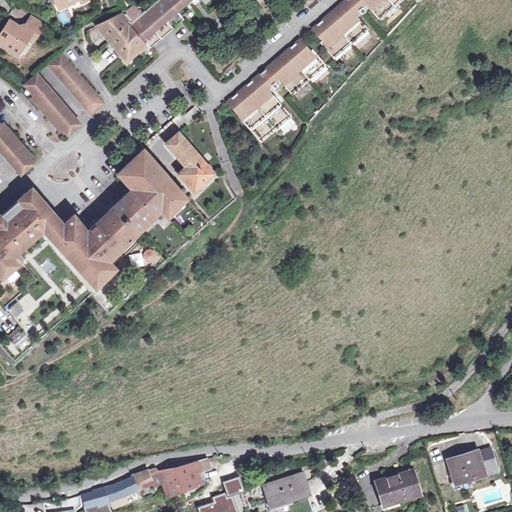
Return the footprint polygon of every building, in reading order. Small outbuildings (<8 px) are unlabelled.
[(61,5),(64,10),(76,3),(79,8),(95,0),(49,0),(54,9),(61,5)] [(120,12),(95,24),(127,59),(146,42),(149,46),(183,19),(180,16),(194,4),(190,0),(198,0),(199,1),(199,0),(156,0),(130,24),(120,12)] [(336,67),(369,36),(356,22),(369,10),(382,25),(410,0),(348,0),(310,33),(323,47),(320,49),(336,67)] [(0,45),(2,47),(1,50),(16,59),(25,46),(37,54),(46,41),(30,31),(26,37),(6,24),(0,34),(0,45)] [(281,87),(295,102),(328,73),(314,56),(312,57),(300,42),(225,107),(262,151),(292,123),(270,98),(281,87)] [(101,105),(96,98),(83,82),(61,54),(47,66),(89,115),(101,105)] [(79,124),(64,106),(36,74),(23,85),(66,135),(79,124)] [(33,163),(0,126),(0,151),(20,175),(33,163)] [(196,194),(215,175),(182,139),(170,150),(188,170),(179,177),(196,194)] [(134,189),(116,206),(91,230),(76,215),(64,225),(47,206),(32,189),(0,216),(0,268),(43,230),(96,286),(118,267),(111,261),(162,214),(168,221),(189,200),(142,149),(138,153),(140,155),(120,173),(134,189)] [(138,252),(145,261),(153,255),(147,246),(138,252)] [(43,275),(54,266),(46,255),(35,264),(43,275)] [(10,271),(0,277),(0,285),(14,277),(10,271)] [(26,291),(5,308),(25,333),(33,326),(23,314),(36,304),(26,291)] [(12,347),(25,342),(16,323),(4,328),(12,347)] [(448,453),(452,466),(456,464),(460,475),(496,463),(489,442),(476,446),(475,444),(448,453)] [(164,469),(167,481),(171,496),(181,493),(179,489),(199,484),(196,472),(213,468),(210,459),(174,467),(174,466),(164,469)] [(375,476),(382,498),(422,486),(415,463),(375,476)] [(160,464),(150,466),(153,475),(155,484),(167,481),(164,469),(160,464)] [(153,475),(150,466),(145,468),(132,473),(132,476),(91,493),(96,506),(142,487),(140,481),(153,475)] [(258,483),(265,505),(304,491),(297,469),(258,483)] [(246,489),(241,472),(218,479),(224,497),(246,489)] [(96,506),(91,493),(82,495),(86,508),(96,506)] [(218,510),(215,500),(202,501),(206,511),(218,510)] [(70,511),(62,511),(41,511),(40,502),(24,503),(25,511),(70,511)] [(265,511),(277,511),(284,508),(280,502),(266,511),(265,511)]
